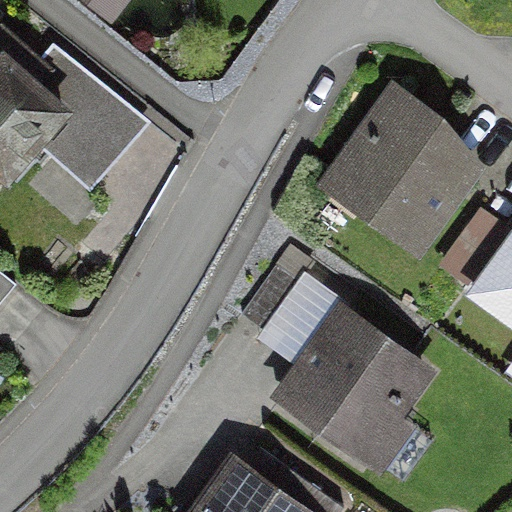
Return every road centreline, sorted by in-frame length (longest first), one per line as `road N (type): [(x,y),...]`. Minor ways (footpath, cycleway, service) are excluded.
road 1 (residential): [(346,0),(229,145),(111,351),(0,478)]
road 2 (residential): [(511,86),(377,0)]
